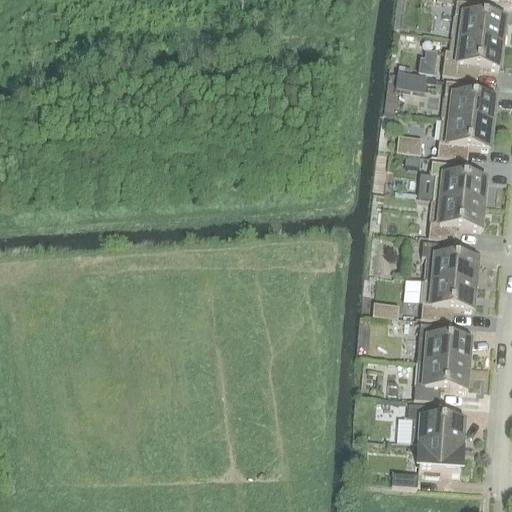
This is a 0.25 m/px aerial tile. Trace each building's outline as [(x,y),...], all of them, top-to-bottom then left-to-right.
[(455,5),(450,43),(500,49),(503,25),(479,22),(481,9),(455,5)] [(500,49),(450,43),(450,44),(460,45),(458,57),(444,55),(440,80),(471,84),(473,71),(497,74),(500,49)] [(420,63),(418,78),(433,80),(435,66),(424,64),(420,63)] [(445,86),(440,124),(490,130),(493,105),(469,102),(470,89),(445,86)] [(490,130),(440,124),(436,161),(461,164),(463,151),(487,154),(490,130)] [(409,143),(408,160),(420,161),(421,144),(409,143)] [(405,164),(404,171),(418,172),(418,165),(405,164)] [(433,181),(431,205),(481,210),(483,185),(459,183),(461,170),(430,166),(429,181),(433,181)] [(481,210),(431,205),(427,242),(453,245),(454,232),(478,235),(481,210)] [(425,262),(423,286),(473,290),(475,266),(451,263),(452,250),(422,247),(420,262),(425,262)] [(473,290),(423,286),(419,323),(445,326),(446,313),(470,315),(473,290)] [(374,309),(373,322),(396,324),(397,311),(374,309)] [(419,329),(416,367),(466,371),(468,346),(444,344),(445,331),(419,329)] [(466,371),(416,367),(413,405),(438,407),(440,394),(464,396),(466,371)] [(411,425),(410,448),(459,451),(461,427),(437,425),(438,412),(407,410),(406,424),(411,425)] [(459,451),(410,448),(410,449),(419,449),(417,476),(425,476),(424,480),(438,480),(438,477),(458,479),(459,451)] [(416,493),(417,480),(391,479),(390,491),(416,493)]
